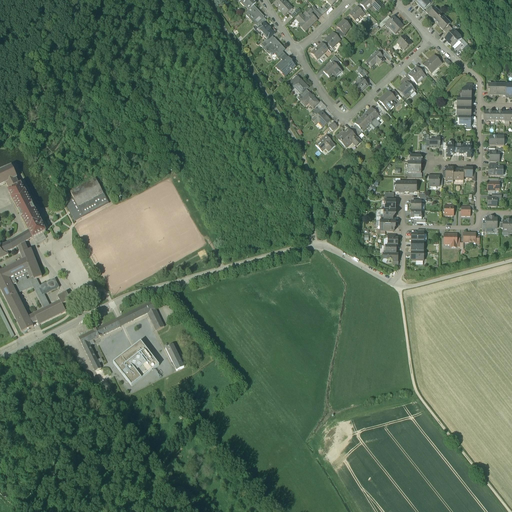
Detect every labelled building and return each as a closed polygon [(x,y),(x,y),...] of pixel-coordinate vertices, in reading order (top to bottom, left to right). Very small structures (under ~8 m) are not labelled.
[(240,0),(242,2),(241,3),(245,7),(246,6),(250,10),(253,7),(256,4),(252,0),(240,0)] [(291,9),(282,0),(278,0),(274,4),(279,9),(278,10),(285,16),(289,13),(288,12),(291,9)] [(375,0),(365,0),(360,5),(364,10),(366,12),(372,6),(378,13),(383,8),(375,0)] [(426,0),(415,0),(414,1),(423,11),(424,10),(426,8),(430,4),(426,0)] [(262,15),(253,7),(250,10),(245,15),(249,18),(250,17),(254,22),(262,15)] [(320,8),(317,11),(322,16),(327,10),(324,7),(322,10),(320,8)] [(357,7),(349,15),(354,21),(359,17),(361,19),(365,15),(362,12),(357,7)] [(443,16),(435,8),(433,10),(428,15),(431,19),(432,18),(436,23),(443,16)] [(305,19),(301,15),(296,20),(300,24),(299,25),(305,32),(317,20),(311,14),(313,12),(310,9),(304,15),(307,18),(305,19)] [(379,21),(381,23),(387,18),(385,15),(379,21)] [(450,24),(443,16),(436,23),(440,27),(439,27),(443,31),(448,26),(450,24)] [(390,20),(388,17),(387,18),(381,23),(379,26),(382,28),(386,25),(385,24),(390,20)] [(396,19),(392,22),(390,20),(385,24),(386,25),(388,27),(389,26),(396,34),(403,27),(396,19)] [(262,20),(255,26),(258,28),(264,23),(264,22),(262,20)] [(344,21),(336,28),(340,32),(342,34),(343,34),(350,27),(344,21)] [(267,27),(266,26),(267,26),(264,23),(258,28),(255,31),(259,35),(261,34),(267,41),(268,41),(272,37),(275,34),(269,28),(268,29),(267,27)] [(445,34),(442,37),(445,39),(445,38),(453,31),(451,29),(445,34)] [(453,31),(445,38),(450,43),(448,44),(452,48),(458,42),(462,39),(453,30),(453,31)] [(333,34),(325,41),(330,47),(332,49),(340,41),(333,34)] [(404,36),(397,43),(404,51),(411,44),(404,36)] [(272,37),(268,41),(267,41),(264,44),(263,43),(260,46),(263,49),(264,49),(274,39),(272,37)] [(284,50),(274,39),(264,49),(268,53),(270,51),(271,52),(272,51),(277,57),(282,52),(284,50)] [(470,48),(462,39),(458,42),(464,48),(461,51),(464,54),(470,48)] [(325,41),(322,44),(328,50),(330,47),(325,41)] [(328,50),(322,44),(319,46),(325,52),(328,50)] [(319,46),(311,54),(316,60),(325,52),(319,46)] [(282,52),(277,57),(276,58),(279,61),(280,59),(285,55),(282,52)] [(377,53),(372,58),(371,57),(370,58),(365,63),(371,69),(376,64),(379,67),(384,62),(381,59),(382,57),(379,54),(379,55),(377,53)] [(391,60),(385,54),(383,56),(389,62),(391,60)] [(431,60),(424,67),(429,72),(430,73),(437,67),(438,68),(442,64),(434,56),(430,59),(431,60)] [(290,61),(288,58),(284,62),(282,61),(276,68),(280,72),(282,70),(287,75),(295,67),(290,61)] [(332,64),(323,72),(329,78),(334,74),(337,77),(342,72),(336,66),(333,63),(332,64)] [(424,67),(422,65),(420,67),(422,69),(427,74),(429,72),(424,67)] [(420,71),(416,68),(408,76),(411,79),(417,85),(425,77),(420,71)] [(290,85),(293,87),(300,80),(297,77),(290,85)] [(368,86),(362,79),(354,87),(360,93),(368,86)] [(308,88),(300,80),(293,87),(300,95),(301,96),(306,90),(308,88)] [(408,85),(406,83),(402,86),(397,91),(405,98),(408,96),(409,97),(415,92),(408,85)] [(496,85),(488,85),(488,91),(490,91),(490,96),(496,96),(496,85)] [(505,86),(502,86),(502,85),(496,85),(496,96),(502,96),(502,98),(506,98),(506,86),(505,86)] [(301,96),(300,95),(296,99),(300,103),(309,94),(306,90),(301,96)] [(471,91),(462,91),(462,95),(460,96),(460,99),(460,100),(471,100),(471,91)] [(388,92),(379,101),(389,111),(393,107),(392,105),(391,104),(396,100),(395,99),(390,94),(388,92)] [(309,94),(300,103),(306,109),(310,106),(313,109),(316,107),(319,104),(309,94)] [(471,100),(460,100),(460,99),(457,99),(457,108),(471,109),(471,100)] [(379,105),(373,111),(379,117),(381,119),(387,114),(379,105)] [(317,108),(311,113),(313,116),(315,114),(319,110),(317,108)] [(471,109),(457,108),(457,117),(458,117),(470,118),(471,109)] [(371,109),(363,115),(376,128),(379,126),(375,121),(379,117),(373,111),(371,109)] [(322,113),(321,112),(317,116),(311,122),(315,126),(318,123),(323,128),(330,122),(322,113)] [(491,113),(488,113),(488,114),(484,113),(484,122),(494,122),(494,114),(491,114),(491,113)] [(501,114),(501,113),(498,113),(498,114),(494,114),(494,122),(504,122),(504,114),(501,114)] [(363,115),(354,124),(356,125),(361,131),(363,133),(369,127),(373,131),(376,128),(363,115)] [(470,118),(458,117),(458,122),(459,122),(459,126),(466,126),(466,127),(465,127),(465,131),(471,131),(472,125),(470,125),(470,122),(471,121),(469,121),(470,118)] [(337,128),(333,123),(328,128),(332,132),(337,128)] [(361,131),(356,125),(352,129),(356,134),(357,134),(361,131)] [(352,129),(351,128),(348,130),(354,136),(356,134),(352,129)] [(348,130),(342,136),(341,135),(336,139),(346,149),(352,143),(356,147),(361,143),(354,136),(348,130)] [(332,143),(326,136),(315,146),(320,151),(325,147),(330,152),(335,147),(332,143)] [(496,138),(490,138),(490,141),(489,141),(489,146),(495,147),(504,147),(504,142),(503,142),(503,138),(496,138)] [(440,139),(435,139),(435,141),(429,140),(429,148),(435,148),(435,146),(440,146),(440,139)] [(464,147),(453,147),(453,156),(464,156),(464,147)] [(417,153),(417,157),(410,157),(410,163),(421,163),(421,160),(422,160),(420,157),(420,153),(417,153)] [(495,153),(490,153),(490,154),(489,154),(489,156),(490,157),(490,161),(499,162),(499,153),(495,153)] [(410,163),(408,163),(407,174),(412,174),(421,174),(421,163),(410,163)] [(12,167),(0,172),(0,186),(6,184),(10,191),(20,186),(16,179),(17,179),(12,167)] [(496,168),(489,168),(489,171),(488,172),(488,176),(499,176),(499,173),(503,173),(503,168),(496,168)] [(472,169),(464,169),(463,171),(463,178),(465,178),(472,179),(472,178),(472,174),(472,173),(472,169)] [(463,171),(453,171),(453,180),(463,181),(463,178),(463,171)] [(439,177),(429,177),(429,187),(433,187),(434,186),(439,186),(439,179),(439,177)] [(86,186),(81,188),(76,191),(76,190),(76,191),(71,193),(74,199),(65,204),(74,221),(108,203),(104,194),(103,195),(96,180),(95,180),(91,183),(90,183),(86,185),(85,185),(86,186)] [(499,183),(488,182),(488,191),(494,192),(499,192),(499,189),(500,188),(500,187),(499,186),(499,183)] [(406,184),(395,184),(394,185),(394,186),(395,187),(396,187),(396,193),(399,193),(403,194),(404,193),(406,193),(406,184)] [(417,184),(406,184),(406,193),(409,193),(409,194),(413,194),(413,193),(416,193),(416,188),(418,186),(418,185),(417,184)] [(42,225),(25,192),(24,193),(21,186),(20,186),(10,191),(8,192),(12,199),(12,200),(19,213),(22,219),(29,232),(31,235),(33,239),(38,237),(45,233),(46,233),(42,226),(42,225)] [(492,199),(488,199),(487,207),(496,207),(497,203),(499,203),(501,199),(497,199),(492,199)] [(392,202),(385,202),(385,206),(385,207),(385,211),(395,211),(395,206),(395,202),(392,202)] [(421,204),(417,204),(417,203),(412,203),(411,204),(411,212),(421,212),(421,204)] [(453,207),(444,207),(444,210),(443,211),(443,213),(444,214),(444,217),(453,217),(453,207)] [(470,208),(461,208),(461,217),(470,217),(470,212),(470,208)] [(385,211),(384,211),(384,218),(380,218),(380,222),(389,222),(389,218),(392,218),(395,216),(395,211),(385,211)] [(421,212),(411,212),(411,219),(414,219),(414,220),(421,220),(421,215),(421,212)] [(491,218),(489,218),(489,219),(486,219),(486,224),(486,229),(497,230),(497,219),(492,219),(491,218)] [(506,222),(503,222),(503,223),(503,229),(503,232),(507,232),(509,234),(511,233),(511,221),(511,222),(511,221),(506,221),(506,222)] [(389,222),(380,222),(380,230),(380,232),(385,232),(393,233),(394,232),(394,230),(395,229),(395,227),(394,225),(394,222),(395,222),(389,222)] [(45,233),(38,237),(40,240),(41,243),(48,240),(45,233)] [(31,235),(10,244),(12,251),(13,251),(18,248),(18,249),(26,246),(29,245),(31,244),(35,242),(33,239),(31,235)] [(457,235),(444,235),(444,241),(445,241),(445,244),(444,244),(444,245),(444,244),(450,244),(450,248),(456,249),(456,248),(457,239),(457,235)] [(475,235),(464,235),(464,243),(476,243),(476,245),(478,245),(479,237),(475,237),(475,235)] [(395,239),(388,239),(388,246),(388,247),(396,247),(397,247),(397,244),(398,244),(398,242),(397,242),(397,239),(395,239)] [(423,242),(411,242),(411,253),(423,253),(423,252),(422,252),(422,246),(423,246),(423,242)] [(10,244),(4,246),(3,245),(1,246),(4,255),(7,253),(12,251),(10,244)] [(0,259),(5,258),(8,256),(8,257),(9,256),(8,256),(7,253),(4,255),(1,246),(0,245),(0,259)] [(28,252),(26,246),(18,249),(23,261),(29,276),(30,279),(33,278),(34,281),(36,280),(42,278),(42,277),(41,277),(31,251),(31,250),(28,252)] [(396,250),(396,247),(388,247),(388,246),(384,246),(384,255),(397,255),(397,250),(396,250)] [(423,253),(411,253),(411,262),(423,262),(423,253)] [(398,255),(397,255),(384,255),(382,255),(382,259),(387,261),(392,261),(392,263),(397,263),(398,255)] [(23,261),(0,272),(0,288),(1,290),(0,290),(12,284),(12,285),(13,287),(17,285),(16,283),(26,277),(29,276),(23,261)] [(26,277),(16,283),(17,285),(13,287),(16,294),(33,288),(44,310),(50,307),(44,295),(42,296),(38,288),(40,287),(36,280),(34,281),(33,278),(30,279),(28,281),(26,277)] [(40,287),(38,288),(42,296),(44,295),(60,288),(55,279),(40,287)] [(12,284),(0,290),(1,290),(22,333),(33,327),(32,325),(37,322),(39,326),(40,326),(39,325),(65,312),(66,313),(62,306),(60,302),(50,307),(44,310),(28,318),(16,294),(13,287),(12,285),(12,284)] [(67,294),(58,298),(60,302),(62,306),(71,302),(67,294)] [(156,311),(152,302),(79,338),(83,346),(89,343),(148,315),(156,311)] [(14,337),(0,309),(0,314),(12,338),(14,337)] [(156,311),(148,315),(156,332),(164,328),(156,311)] [(141,342),(113,363),(131,387),(159,366),(141,342)] [(89,343),(83,346),(94,370),(101,367),(89,343)] [(181,362),(173,345),(165,349),(176,372),(184,368),(181,362)]
